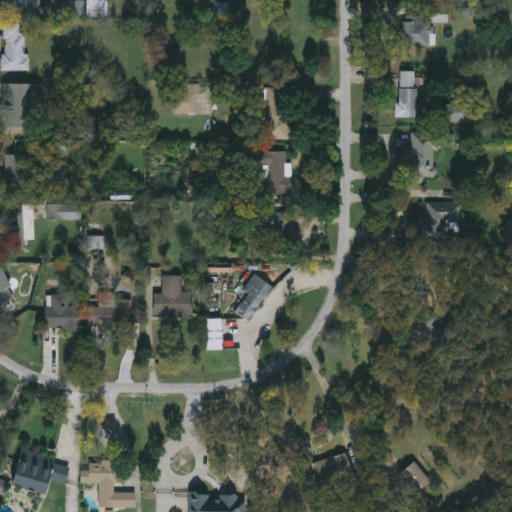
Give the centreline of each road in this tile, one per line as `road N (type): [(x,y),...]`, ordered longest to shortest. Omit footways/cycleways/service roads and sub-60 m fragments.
road 1 (residential): [(354,0),(343,278),(321,327),(295,353)]
road 2 (residential): [(0,355),(54,383),(149,388),(236,386),(295,353)]
